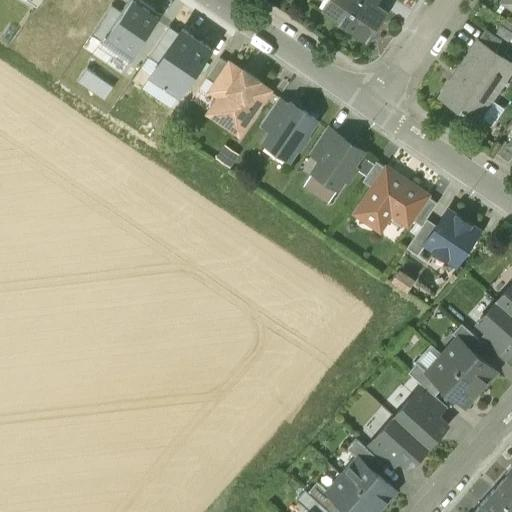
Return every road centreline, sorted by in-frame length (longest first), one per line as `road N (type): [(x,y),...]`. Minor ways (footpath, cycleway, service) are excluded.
road 1 (residential): [(207,0),(374,108)]
road 2 (residential): [(374,108),(511,202)]
road 3 (residential): [(447,0),(374,108)]
road 4 (residential): [(511,416),(428,511)]
